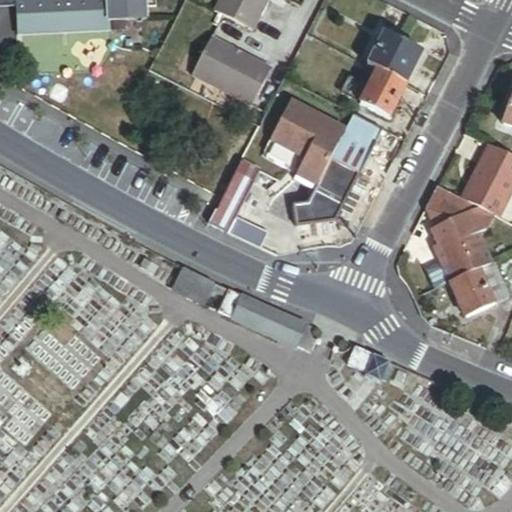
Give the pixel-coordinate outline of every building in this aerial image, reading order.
[(0,0),(0,8),(17,7),(16,0),(0,0)] [(16,0),(17,7),(19,37),(112,33),(112,23),(148,22),(147,0),(16,0)] [(219,0),(213,13),(253,34),(270,0),(219,0)] [(384,37),(367,68),(378,73),(405,88),(422,57),(384,37)] [(272,70),(211,39),(191,78),(252,110),(272,70)] [(388,120),(405,88),(378,73),(361,105),(388,120)] [(290,102),(273,135),(295,147),(307,153),(309,150),(358,176),(381,132),(354,117),(346,132),(290,102)] [(511,103),(503,127),(511,129),(511,103)] [(295,147),(273,135),(269,143),(303,161),(295,176),(315,187),(306,205),(290,208),(293,229),(333,222),(358,176),(309,150),(307,153),(295,147)] [(511,160),(490,149),(462,202),(494,218),(499,221),(511,195),(511,160)] [(241,168),(214,229),(260,251),(268,235),(237,219),(258,176),(241,168)] [(494,218),(462,202),(438,189),(427,212),(435,232),(432,234),(438,248),(454,241),(447,227),(438,217),(453,202),(476,213),(478,213),(486,233),(494,218)] [(434,249),(450,285),(492,267),(478,236),(486,233),(478,213),(476,213),(453,202),(438,217),(447,227),(454,241),(438,248),(434,249)] [(496,270),(504,291),(511,287),(511,274),(508,265),(496,270)] [(496,270),(494,266),(492,267),(450,285),(465,320),(509,301),(504,291),(496,270)] [(173,293),(204,307),(207,302),(211,292),(221,297),(225,299),(218,314),(293,348),(303,326),(183,270),(173,293)] [(216,306),(221,297),(211,292),(207,302),(216,306)] [(307,326),(303,326),(293,348),(308,355),(313,344),(309,335),(307,326)] [(386,367),(388,362),(353,347),(345,365),(365,373),(363,378),(379,385),(381,381),(386,383),(392,370),(386,367)]
